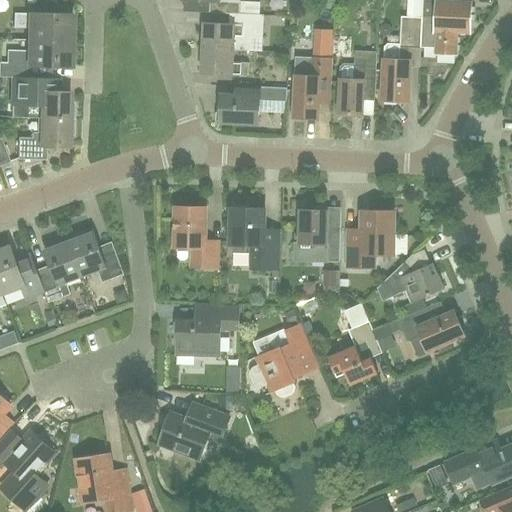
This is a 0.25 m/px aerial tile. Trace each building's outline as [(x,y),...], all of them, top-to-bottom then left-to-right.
[(181,0),(182,2),(210,3),(209,13),(230,14),(260,16),(260,3),(241,2),(240,0),(181,0)] [(399,0),(400,10),(416,10),(416,0),(399,0)] [(423,0),(422,18),(421,46),(422,48),(437,49),(437,55),(455,56),(456,33),(469,33),(471,5),(447,4),(447,0),(423,0)] [(269,23),(283,23),(283,7),(269,7),(269,23)] [(30,41),(71,42),(72,15),(14,13),(13,28),(30,28),(30,41)] [(264,16),(260,16),(230,14),(229,20),(229,25),(204,23),(203,49),(234,51),(251,52),(251,39),(263,40),(264,16)] [(384,48),(384,60),(382,101),(408,102),(409,68),(410,46),(421,46),(422,18),(406,17),(402,17),(400,45),(389,45),(384,48)] [(71,67),(71,42),(30,41),(29,51),(13,51),(12,63),(0,62),(0,78),(7,79),(7,77),(10,78),(10,79),(44,80),(44,78),(24,78),(25,72),(25,65),(71,67)] [(233,63),(234,51),(203,49),(201,75),(249,78),(249,64),(233,63)] [(319,120),(320,105),(325,105),(330,105),(332,60),(332,51),(312,51),(312,59),(311,77),(294,76),(292,119),(319,120)] [(375,72),(376,72),(377,52),(355,51),(354,66),(343,65),(339,68),(337,115),(362,116),(363,102),(368,102),(374,102),(375,72)] [(49,79),(44,78),(44,80),(10,79),(10,107),(39,107),(38,119),(74,120),(74,104),(70,101),(70,93),(61,93),(61,86),(61,79),(49,79)] [(286,103),(286,89),(233,87),(233,92),(233,97),(221,97),(219,123),(258,125),(259,101),(286,103)] [(47,146),(68,147),(69,138),(73,136),(74,120),(38,119),(38,132),(32,132),(32,138),(19,137),(18,159),(46,160),(47,146)] [(1,139),(0,138),(0,166),(10,162),(1,139)] [(205,209),(176,208),(174,248),(191,249),(191,268),(217,268),(218,242),(211,242),(204,242),(205,209)] [(233,253),(251,254),(251,270),(277,270),(278,232),(271,232),(263,231),(263,210),(231,209),(230,245),(233,245),(233,253)] [(327,229),(328,212),(299,211),(298,244),(315,245),(314,262),(339,263),(340,230),(334,229),(327,229)] [(393,213),(361,212),(361,231),(354,231),(348,231),(347,268),(373,268),(373,256),(392,256),(393,213)] [(69,243),(82,277),(97,272),(101,284),(123,276),(111,244),(105,246),(98,248),(93,234),(69,243)] [(66,283),(82,277),(69,243),(44,252),(50,267),(44,269),(37,272),(44,293),(49,304),(70,296),(66,283)] [(23,256),(14,259),(10,248),(0,251),(0,286),(3,295),(21,288),(25,300),(44,293),(37,272),(30,254),(23,256)] [(383,283),(395,296),(405,291),(411,303),(402,307),(406,317),(426,308),(422,298),(443,289),(432,264),(412,273),(408,269),(403,264),(383,283)] [(324,270),(323,294),(339,288),(339,271),(336,271),(324,270)] [(219,357),(220,330),(238,330),(239,307),(211,306),(210,321),(194,321),(177,320),(176,356),(219,357)] [(464,337),(453,311),(437,318),(435,312),(432,306),(426,308),(406,317),(397,321),(406,343),(420,337),(427,353),(464,337)] [(374,336),(372,331),(368,323),(351,330),(347,331),(354,347),(327,358),(334,375),(343,371),(349,387),(378,375),(371,359),(363,340),(374,336)] [(295,387),(294,385),(297,383),(295,379),(314,371),(320,369),(302,324),(285,331),(290,345),(281,349),(280,347),(255,357),(255,358),(256,358),(259,365),(252,368),(249,371),(249,375),(252,384),(256,387),(260,387),(267,384),(270,393),(269,393),(270,395),(276,392),(277,395),(280,397),(284,398),(292,395),(295,391),(295,387)] [(374,336),(376,340),(393,333),(389,324),(372,331),(374,336)] [(7,420),(2,415),(10,407),(0,397),(0,437),(12,424),(7,420)] [(219,443),(229,417),(193,404),(190,411),(187,420),(170,413),(158,446),(198,462),(207,438),(219,443)] [(43,443),(31,432),(23,441),(18,436),(13,432),(0,446),(0,467),(5,462),(16,472),(1,488),(25,510),(48,486),(36,475),(55,454),(52,451),(54,448),(45,440),(43,443)] [(485,450),(483,446),(445,463),(454,484),(486,470),(492,484),(511,475),(511,444),(487,456),(485,450)] [(111,472),(109,455),(77,460),(83,503),(107,499),(109,511),(129,511),(132,511),(126,470),(119,471),(111,472)] [(511,511),(511,485),(480,500),(484,511),(511,511)] [(351,511),(388,511),(383,498),(351,511)] [(419,508),(420,511),(436,511),(432,502),(419,508)]
